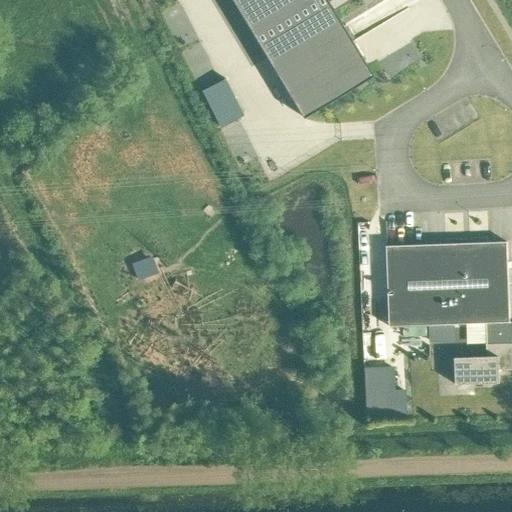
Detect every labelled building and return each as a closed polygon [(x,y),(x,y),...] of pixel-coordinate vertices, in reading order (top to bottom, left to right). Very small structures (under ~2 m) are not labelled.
[(336,11),(354,0),(233,0),(305,120),(376,77),(336,11)] [(410,42),(426,71),(447,60),(431,30),(410,42)] [(447,241),(447,245),(386,247),(389,327),(488,324),(510,323),(510,322),(507,242),(486,243),(486,239),(447,241)] [(150,259),(132,265),(137,279),(155,273),(150,259)] [(511,372),(511,321),(510,322),(510,323),(488,324),(489,344),(486,344),(487,357),(455,359),(456,385),(500,384),(499,373),(511,372)] [(405,368),(369,369),(371,418),(406,416),(405,391),(406,391),(405,368)]
